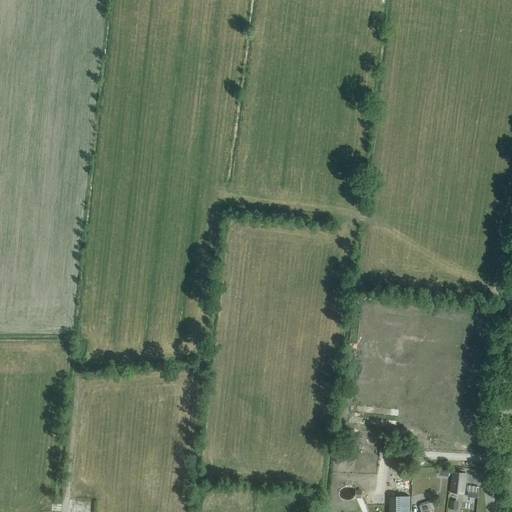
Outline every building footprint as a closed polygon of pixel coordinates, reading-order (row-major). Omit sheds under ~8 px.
[(424,463),(425,439),(417,439),(416,463),(424,463)] [(463,493),(465,473),(454,472),(451,491),(463,493)] [(409,511),(410,496),(389,496),(388,511),(409,511)] [(453,498),(451,506),(459,508),(461,500),(453,498)] [(431,511),(430,509),(432,508),(430,503),(419,506),(421,511),(431,511)]
